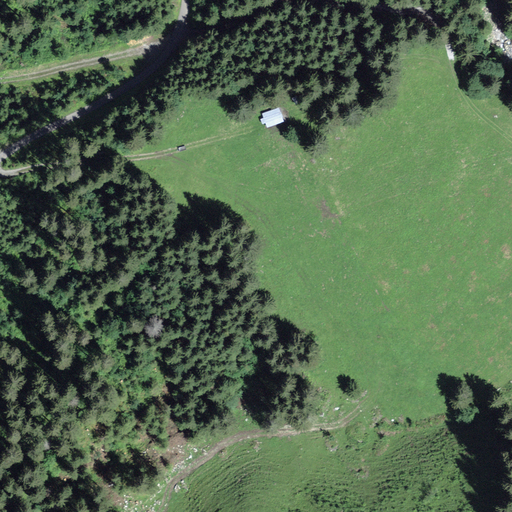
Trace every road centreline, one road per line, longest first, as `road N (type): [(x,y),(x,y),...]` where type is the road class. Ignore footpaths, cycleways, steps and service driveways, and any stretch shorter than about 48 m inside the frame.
road 1 (track): [(511,142),(467,100),(445,64),(407,57),(370,64),(302,109),(238,136),(131,161),(0,173)]
road 2 (unclassified): [(185,0),(179,29),(158,61),(0,158)]
road 3 (track): [(0,78),(175,38)]
